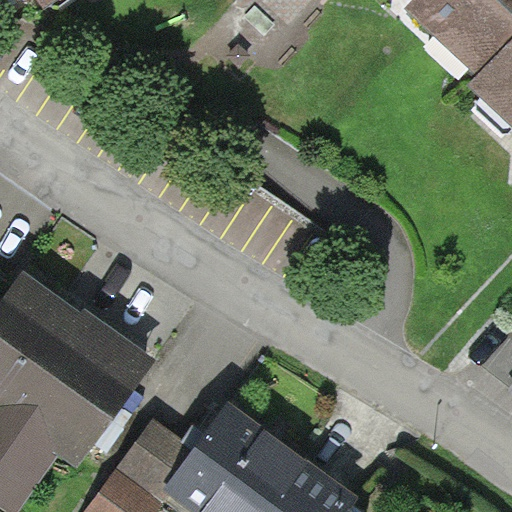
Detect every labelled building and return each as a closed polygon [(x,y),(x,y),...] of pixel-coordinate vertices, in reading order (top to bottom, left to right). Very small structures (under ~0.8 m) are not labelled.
[(33,0),(44,14),(63,0),(33,0)] [(511,0),(421,0),(408,14),(478,80),(467,92),(511,133),(511,0)] [(82,316),(23,273),(0,304),(0,505),(9,511),(17,511),(58,456),(77,470),(155,362),(85,312),(82,316)] [(165,495),(188,511),(348,511),(359,499),(230,405),(198,450),(165,495)] [(153,511),(165,495),(198,450),(153,419),(86,511),(153,511)]
